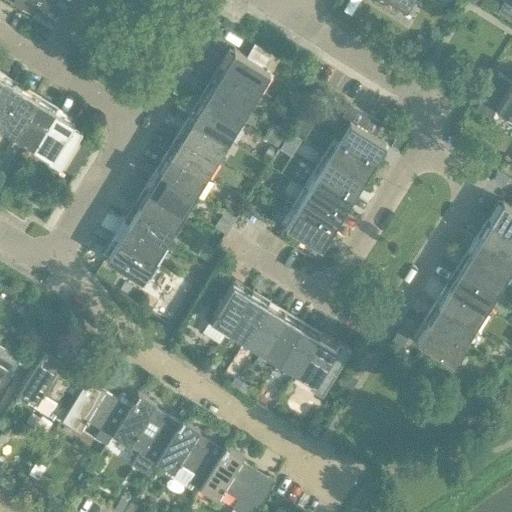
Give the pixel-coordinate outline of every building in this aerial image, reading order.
[(511,0),(502,0),(497,10),(511,19),(511,0)] [(419,33),(409,48),(421,56),(431,41),(419,33)] [(223,66),(259,88),(270,69),(234,47),(223,66)] [(248,105),(259,88),(223,66),(212,83),(248,105)] [(489,116),(496,105),(511,115),(511,78),(511,80),(498,71),(475,107),(489,116)] [(0,121),(21,87),(4,77),(0,83),(0,121)] [(238,122),(248,105),(212,83),(202,100),(238,122)] [(0,121),(0,122),(17,133),(38,98),(21,87),(0,121)] [(17,133),(34,144),(55,108),(38,98),(17,133)] [(227,139),(238,122),(202,100),(191,117),(227,139)] [(338,136),(374,158),(385,140),(375,133),(382,122),(349,101),(342,114),(343,115),(332,133),(338,136)] [(74,120),(55,108),(34,144),(49,153),(46,157),(60,165),(78,135),(68,129),(74,120)] [(191,117),(181,134),(217,156),(227,139),(191,117)] [(274,122),(265,137),(277,145),(287,129),(274,122)] [(397,133),(391,143),(400,148),(405,138),(397,133)] [(181,134),(170,151),(206,173),(217,156),(181,134)] [(363,175),(374,158),(338,136),(328,154),(363,175)] [(269,144),(261,155),(268,160),(276,149),(269,144)] [(170,151),(159,169),(196,191),(206,173),(170,151)] [(328,154),(317,171),(353,192),(363,175),(328,154)] [(159,169),(149,186),(185,208),(196,191),(159,169)] [(497,169),(493,177),(504,184),(509,176),(497,169)] [(317,171),(307,188),(342,209),(353,192),(317,171)] [(149,186),(139,203),(175,225),(185,208),(149,186)] [(332,226),(342,209),(307,188),(296,205),(332,226)] [(511,230),(511,201),(511,204),(503,199),(491,217),(511,230)] [(139,203),(128,220),(164,242),(175,225),(139,203)] [(332,226),(296,205),(285,223),(298,231),(314,241),(321,245),(332,226)] [(224,207),(213,225),(222,230),(233,213),(224,207)] [(511,230),(491,217),(481,234),(511,253),(511,230)] [(128,220),(118,237),(154,259),(164,242),(128,220)] [(298,231),(292,239),(309,250),(314,241),(298,231)] [(511,253),(481,234),(470,251),(505,273),(511,262),(511,253)] [(154,259),(118,237),(106,255),(142,277),(154,259)] [(470,251),(459,268),(495,290),(505,273),(470,251)] [(459,268),(449,285),(484,307),(495,290),(459,268)] [(197,300),(204,304),(206,300),(217,283),(219,279),(211,274),(197,300)] [(228,327),(250,292),(232,280),(226,289),(216,306),(210,316),(228,327)] [(217,283),(206,300),(216,306),(226,289),(217,283)] [(449,285),(438,302),(473,324),(484,307),(449,285)] [(228,327),(245,338),(267,302),(250,292),(228,327)] [(245,338),(262,348),(284,313),(267,302),(245,338)] [(438,302),(428,319),(463,341),(473,324),(438,302)] [(262,348),(279,359),(300,323),(284,313),(262,348)] [(208,319),(201,330),(218,340),(225,330),(208,319)] [(463,341),(428,319),(416,337),(452,359),(463,341)] [(279,359),(296,369),(318,334),(300,323),(279,359)] [(296,369),(313,380),(310,385),(321,392),(350,346),(339,339),(335,345),(318,334),(296,369)] [(2,344),(0,346),(0,360),(9,366),(18,372),(25,360),(2,344)] [(56,412),(62,416),(85,377),(60,361),(63,357),(44,346),(18,389),(30,396),(27,401),(53,417),(56,412)] [(112,433),(129,403),(104,388),(107,384),(88,372),(85,377),(62,416),(80,427),(86,418),(100,427),(95,436),(106,443),(112,433)] [(234,375),(229,383),(245,393),(249,385),(234,375)] [(156,459),(179,420),(153,405),(156,400),(138,389),(129,403),(112,433),(129,444),(135,435),(150,444),(145,453),(156,459)] [(191,488),(194,483),(199,486),(223,447),(198,431),(200,427),(182,415),(179,420),(156,459),(172,470),(169,475),(191,488)] [(223,447),(199,486),(217,497),(222,488),(237,497),(232,506),(242,511),(244,511),(268,474),(241,458),(244,454),(225,443),(223,447)]
